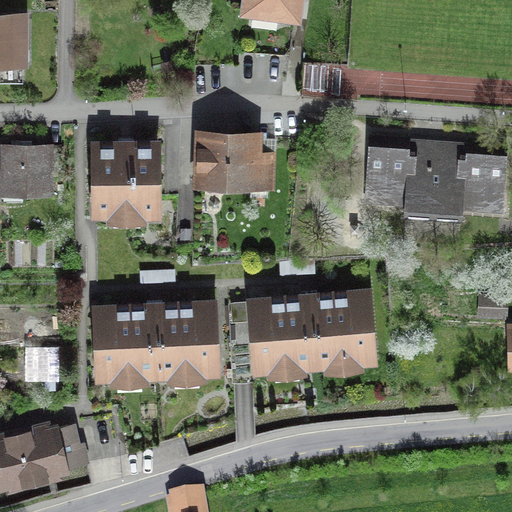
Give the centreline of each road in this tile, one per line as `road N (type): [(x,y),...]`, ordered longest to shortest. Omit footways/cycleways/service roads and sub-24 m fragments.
road 1 (residential): [(511,132),(255,114),(0,114)]
road 2 (residential): [(74,511),(302,444),(511,423)]
